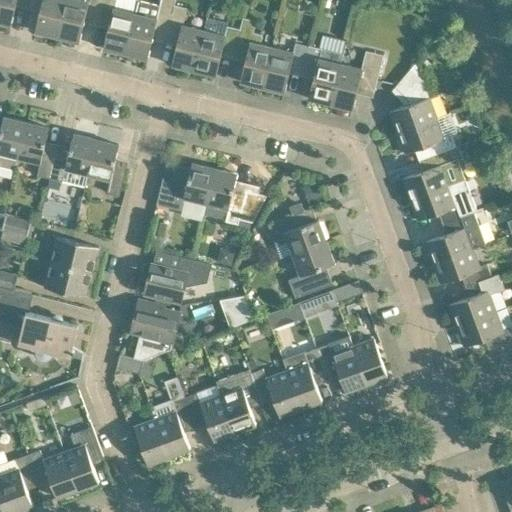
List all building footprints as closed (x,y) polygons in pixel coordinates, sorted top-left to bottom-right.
[(0,0),(0,22),(11,25),(17,0),(29,3),(27,8),(28,9),(29,3),(30,4),(30,0),(0,0)] [(30,0),(30,4),(41,6),(35,31),(57,37),(66,0),(30,0)] [(66,0),(57,37),(79,42),(85,17),(97,20),(96,25),(102,0),(66,0)] [(103,48),(125,53),(135,13),(114,8),(116,0),(102,0),(96,25),(97,25),(98,20),(110,23),(103,48)] [(138,0),(135,13),(125,53),(148,59),(154,34),(165,37),(164,42),(173,5),(174,0),(160,0),(160,4),(141,0),(138,0)] [(172,65),(194,70),(204,30),(183,25),(187,8),(173,5),(164,42),(165,42),(166,37),(178,40),(172,65)] [(243,17),(240,29),(233,59),(235,54),(246,57),(240,81),(262,87),(272,46),(260,44),(263,35),(253,32),(256,21),(243,17)] [(233,59),(240,29),(227,26),(225,35),(204,30),(194,70),(216,76),(222,51),(234,54),(233,59)] [(301,75),(308,46),(295,43),(293,52),(272,46),(262,87),(284,92),(291,67),(302,70),(301,75)] [(308,46),(301,75),(302,76),(303,70),(315,73),(313,78),(309,98),(331,104),(340,63),(343,54),(319,49),(308,46)] [(361,68),(340,63),(331,104),(353,109),(358,89),(374,93),(377,80),(383,55),(366,51),(361,68)] [(390,111),(398,132),(437,118),(417,61),(397,84),(395,87),(408,97),(410,104),(390,111)] [(0,165),(15,170),(18,157),(26,122),(4,116),(0,131),(0,165)] [(426,146),(429,156),(456,147),(451,134),(444,137),(437,118),(398,132),(405,153),(426,146)] [(50,178),(56,152),(44,149),(49,127),(26,122),(18,157),(40,162),(37,175),(50,178)] [(50,178),(62,181),(85,187),(88,174),(96,139),(74,133),(68,155),(56,152),(50,178)] [(110,180),(107,192),(120,195),(121,189),(126,169),(114,166),(119,144),(96,139),(88,174),(110,180)] [(403,178),(410,199),(450,185),(443,166),(463,159),(459,146),(456,147),(429,156),(419,160),(423,171),(403,178)] [(156,204),(168,207),(181,210),(184,198),(206,203),(215,168),(192,162),(189,174),(165,168),(156,204)] [(267,195),(234,187),(237,173),(215,168),(206,203),(228,209),(225,221),(237,224),(238,219),(252,222),(267,195)] [(318,181),(306,185),(313,203),(324,199),(318,181)] [(439,213),(442,223),(469,214),(464,201),(457,204),(450,185),(410,199),(418,220),(439,213)] [(294,214),(268,224),(276,245),(280,257),(292,253),(327,241),(318,219),(307,223),(300,203),(291,207),(294,214)] [(475,211),(469,214),(442,223),(446,234),(426,241),(433,262),(473,248),(486,243),(475,211)] [(27,235),(31,220),(6,213),(2,229),(27,235)] [(157,221),(155,231),(163,233),(166,223),(157,221)] [(57,236),(51,261),(93,272),(99,247),(57,236)] [(327,241),(292,253),(300,275),(288,279),(295,298),(328,286),(321,268),(335,263),(327,241)] [(185,247),(183,256),(192,258),(194,250),(185,247)] [(462,275),(466,286),(492,277),(487,264),(480,267),(473,248),(433,262),(441,283),(462,275)] [(212,264),(181,256),(177,270),(152,264),(145,293),(180,301),(184,286),(207,282),(212,264)] [(86,297),(93,272),(51,261),(45,287),(86,297)] [(0,271),(0,286),(13,290),(17,276),(0,271)] [(449,305),(457,325),(496,311),(490,294),(497,291),(498,292),(505,290),(499,274),(492,277),(466,286),(469,297),(449,305)] [(337,302),(363,292),(358,280),(332,290),(337,302)] [(33,294),(13,290),(0,286),(0,319),(3,306),(11,308),(15,291),(32,295),(33,294)] [(240,324),(255,318),(247,296),(231,298),(240,324)] [(139,299),(131,331),(140,334),(134,357),(143,359),(156,355),(171,349),(171,348),(172,344),(180,312),(164,308),(164,306),(139,299)] [(52,354),(52,352),(70,357),(72,352),(74,352),(75,350),(72,349),(73,347),(78,324),(63,320),(63,318),(54,315),(52,318),(28,312),(26,311),(22,327),(18,344),(36,349),(36,350),(36,352),(37,353),(37,354),(38,356),(39,357),(40,357),(42,358),(43,358),(45,359),(46,358),(47,358),(49,357),(50,356),(51,355),(52,354)] [(489,350),(511,341),(511,331),(510,327),(503,330),(496,311),(457,325),(464,346),(485,339),(489,350)] [(350,337),(317,349),(325,372),(337,367),(340,375),(346,391),(367,383),(353,346),(350,337)] [(374,338),(353,346),(367,383),(388,376),(376,343),(374,338)] [(304,353),(284,361),(287,370),(301,408),(322,400),(316,384),(313,376),(325,372),(317,349),(304,353)] [(134,357),(120,354),(117,367),(140,373),(143,359),(134,357)] [(140,373),(139,375),(150,378),(156,355),(143,359),(140,373)] [(263,368),(251,373),(259,396),(271,392),(280,415),(301,408),(287,370),(266,378),(263,368)] [(217,381),(218,385),(235,432),(256,424),(247,400),(259,396),(251,373),(250,369),(217,381)] [(185,397),(193,420),(205,416),(214,440),(235,432),(218,385),(185,397)] [(77,389),(68,393),(72,405),(82,402),(77,389)] [(185,397),(173,401),(152,409),(155,419),(169,456),(190,448),(181,425),(193,420),(185,397)] [(155,419),(134,427),(148,464),(169,456),(155,419)] [(91,460),(103,456),(93,427),(71,435),(75,448),(64,452),(78,489),(99,482),(91,460)] [(28,455),(36,478),(48,473),(57,497),(78,489),(64,452),(43,459),(40,450),(28,455)] [(28,455),(16,459),(0,464),(0,480),(11,511),(16,511),(33,506),(25,482),(36,478),(28,455)] [(511,511),(511,477),(500,482),(511,511)] [(0,511),(11,511),(0,480),(0,511)] [(444,511),(441,503),(433,506),(435,511),(444,511)]
